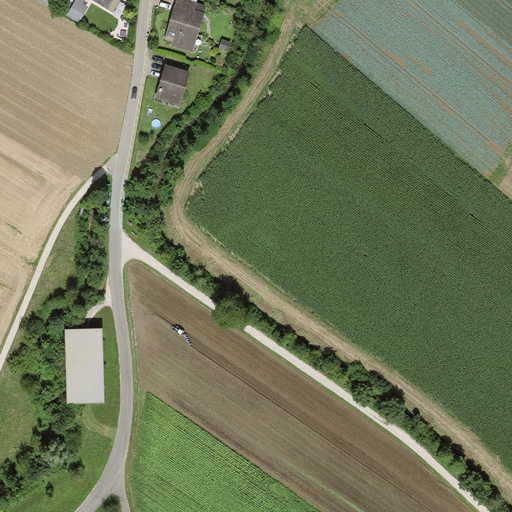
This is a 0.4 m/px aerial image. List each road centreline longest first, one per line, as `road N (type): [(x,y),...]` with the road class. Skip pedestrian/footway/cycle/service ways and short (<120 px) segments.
road 1 (unclassified): [(145,0),(112,246),(126,408),(112,477),(84,511)]
road 2 (track): [(483,511),(393,430),(129,248),(112,246)]
road 3 (track): [(120,161),(83,187),(57,226),(0,363)]
